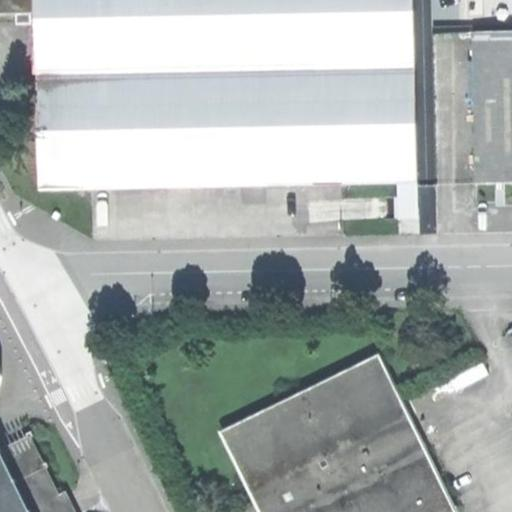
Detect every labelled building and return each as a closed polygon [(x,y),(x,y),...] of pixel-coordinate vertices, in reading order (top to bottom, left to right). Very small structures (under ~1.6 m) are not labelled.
[(0,0),(0,16),(38,16),(37,0),(0,0)] [(411,0),(37,0),(38,16),(39,97),(41,187),(414,182),(411,0)] [(433,0),(433,12),(447,12),(446,0),(433,0)] [(446,0),(447,12),(478,12),(477,0),(446,0)] [(511,30),(473,31),(476,184),(511,182),(511,30)] [(0,511),(74,511),(36,434),(6,449),(0,435),(0,397),(4,395),(10,382),(7,367),(0,358),(0,511)] [(373,360),(226,433),(265,511),(428,511),(444,504),(373,360)]
